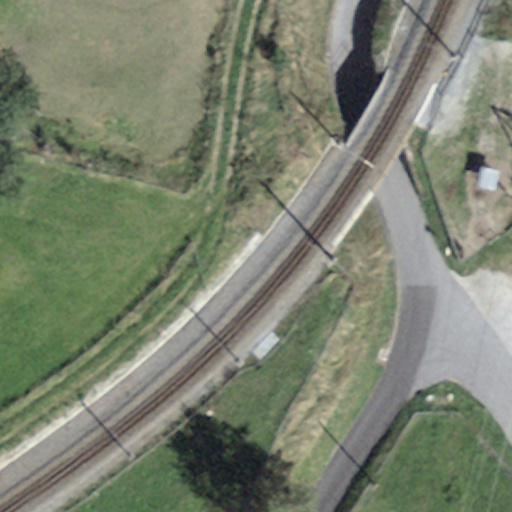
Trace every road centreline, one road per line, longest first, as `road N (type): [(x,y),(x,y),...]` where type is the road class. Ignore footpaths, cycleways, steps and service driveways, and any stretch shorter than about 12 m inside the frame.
road 1 (unclassified): [(356,0),(347,28),(352,67),(406,201),(421,270),(380,424),(324,511)]
road 2 (track): [(251,0),(235,52),(220,167),(188,263),(0,411)]
